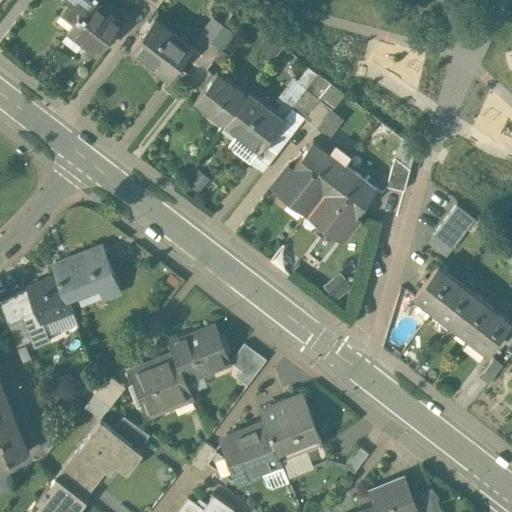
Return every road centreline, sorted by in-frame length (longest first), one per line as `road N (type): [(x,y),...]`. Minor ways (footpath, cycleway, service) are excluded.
road 1 (residential): [(511,488),(84,159)]
road 2 (residential): [(0,249),(84,159)]
